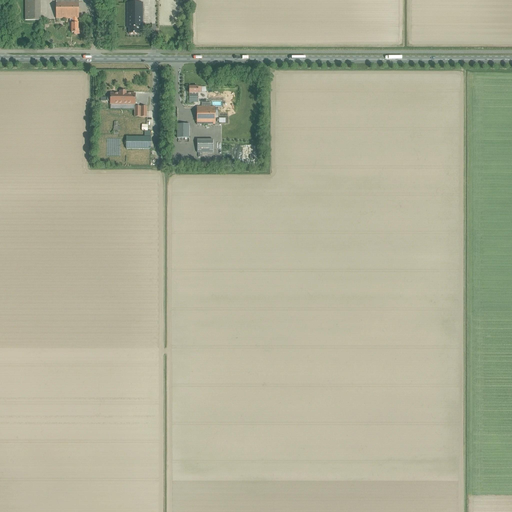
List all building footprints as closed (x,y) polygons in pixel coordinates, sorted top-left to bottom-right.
[(39,0),(24,0),(25,20),(40,20),(39,0)] [(51,0),(52,1),(56,1),(56,19),(72,19),(72,24),(70,24),(70,29),(71,29),(71,33),(74,33),(74,34),(79,34),(79,29),(78,29),(78,24),(78,20),(77,20),(77,19),(78,19),(78,0),(51,0)] [(142,28),(142,3),(127,3),(127,28),(129,28),(129,34),(138,34),(138,28),(142,28)] [(189,102),(198,103),(198,92),(201,92),(201,87),(198,87),(189,87),(189,102)] [(120,93),(110,93),(110,97),(107,97),(107,101),(110,101),(110,104),(135,105),(135,94),(126,93),(126,91),(120,91),(120,93)] [(147,107),(135,107),(134,117),(147,117),(147,107)] [(215,125),(215,107),(197,107),(197,125),(215,125)] [(189,138),(189,124),(177,124),(177,138),(189,138)] [(151,149),(151,131),(144,131),(144,137),(126,137),(126,149),(151,149)] [(197,153),(213,153),(213,139),(197,140),(197,153)]
